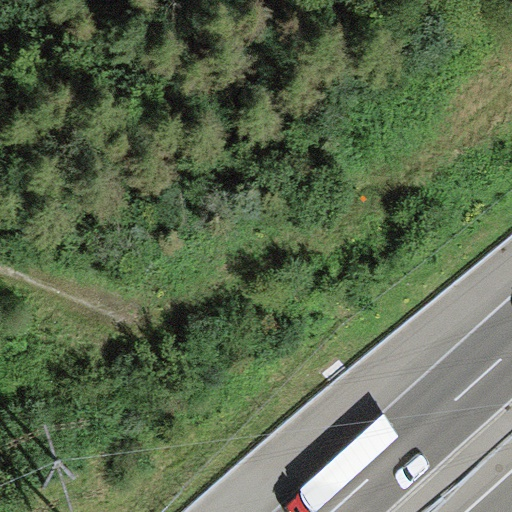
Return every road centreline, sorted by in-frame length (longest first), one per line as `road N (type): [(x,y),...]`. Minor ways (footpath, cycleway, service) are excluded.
road 1 (motorway): [(511,350),(334,511)]
road 2 (track): [(0,265),(133,321)]
